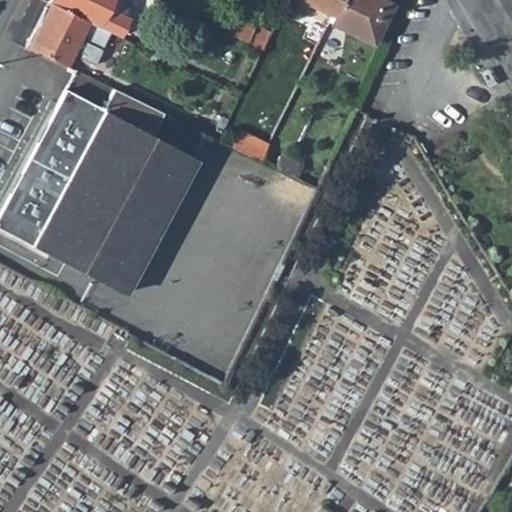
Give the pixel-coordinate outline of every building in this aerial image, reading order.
[(107,0),(50,0),(48,4),(107,33),(116,37),(125,20),(103,10),(107,0)] [(331,14),(301,0),(286,0),(284,5),(325,25),(327,21),(331,14)] [(301,0),(331,14),(337,0),(301,0)] [(383,0),(337,0),(331,14),(327,21),(370,43),(389,3),(383,0)] [(70,50),(75,39),(99,51),(107,33),(48,4),(26,48),(62,66),(70,50)] [(231,39),(260,53),(269,35),(256,28),(253,35),(237,27),(231,39)] [(92,66),(99,51),(75,39),(70,50),(79,55),(77,59),(92,66)] [(489,68),(481,72),(489,87),(493,85),(497,83),(489,68)] [(101,108),(68,93),(0,228),(0,233),(130,298),(200,159),(181,149),(191,129),(110,90),(101,108)] [(266,146),(236,131),(228,147),(258,162),(266,146)] [(300,169),(278,158),(272,169),(295,180),(300,169)]
